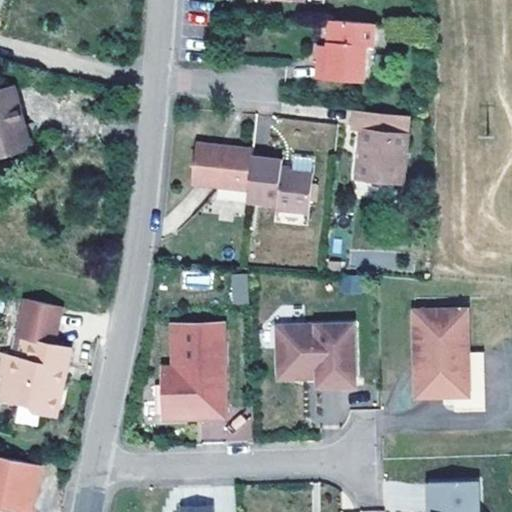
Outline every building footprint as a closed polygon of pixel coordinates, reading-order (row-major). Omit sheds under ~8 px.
[(363,81),(365,44),(373,45),(375,22),(331,18),(329,47),(328,60),(318,59),(317,78),(363,81)] [(328,60),(329,47),(319,46),(318,59),(328,60)] [(0,153),(29,146),(13,87),(0,90),(0,153)] [(403,184),(410,116),(355,110),(353,128),(364,130),(359,179),(403,184)] [(249,189),(252,156),(253,148),(198,143),(193,183),(249,189)] [(309,212),(313,172),(282,169),(283,159),(252,156),(249,189),(247,201),(277,204),(276,209),(309,212)] [(182,270),(182,288),(212,288),(212,271),(182,270)] [(247,304),(247,273),(230,274),(231,304),(247,304)] [(361,291),(362,276),(344,275),(343,290),(361,291)] [(18,336),(29,338),(25,358),(12,355),(0,352),(0,372),(6,374),(1,397),(32,404),(37,411),(57,415),(72,348),(54,344),(62,306),(26,298),(18,336)] [(454,396),(452,309),(414,310),(416,397),(454,396)] [(225,416),(224,323),(173,324),(174,367),(163,367),(164,418),(225,416)] [(356,385),(354,323),(282,325),(277,330),(279,374),(284,378),(302,378),(307,373),(317,372),(317,377),(318,386),(356,385)] [(25,358),(29,338),(18,336),(17,335),(12,355),(25,358)] [(249,417),(199,421),(200,442),(251,439),(249,417)] [(24,511),(25,511),(31,511),(41,465),(0,456),(0,511),(24,511)] [(480,511),(479,511),(478,481),(428,482),(428,511),(480,511)]
